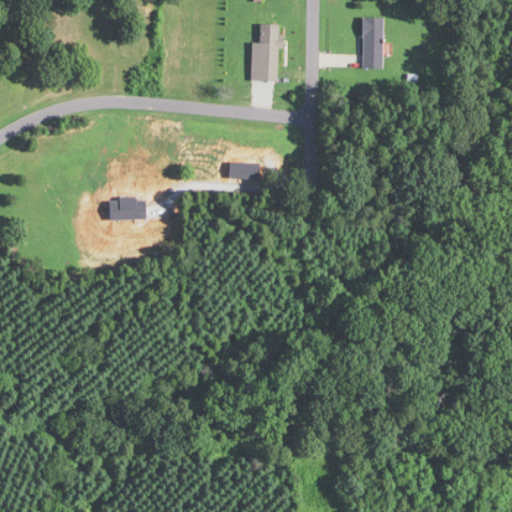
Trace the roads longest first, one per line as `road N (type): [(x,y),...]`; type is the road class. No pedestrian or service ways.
road 1 (residential): [(312,115),(100,101),(49,112),(0,135)]
road 2 (residential): [(312,194),(314,0)]
